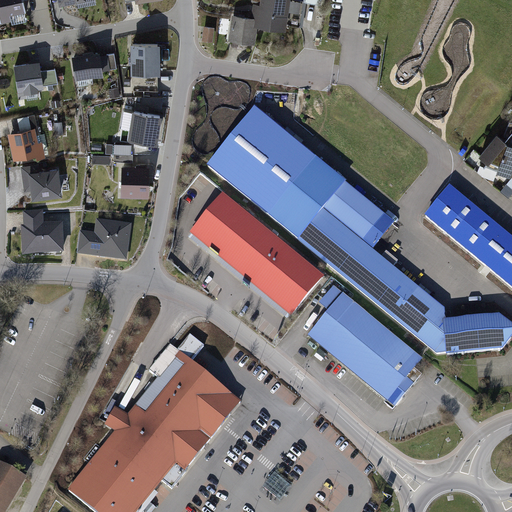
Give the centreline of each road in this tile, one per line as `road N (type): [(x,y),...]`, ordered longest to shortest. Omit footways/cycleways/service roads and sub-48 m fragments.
road 1 (residential): [(427,497),(209,305),(138,282)]
road 2 (residential): [(138,282),(166,216),(178,154),(189,89),(187,15)]
road 3 (residential): [(26,511),(138,282)]
road 4 (residential): [(187,15),(0,46)]
road 5 (residential): [(138,282),(2,273)]
